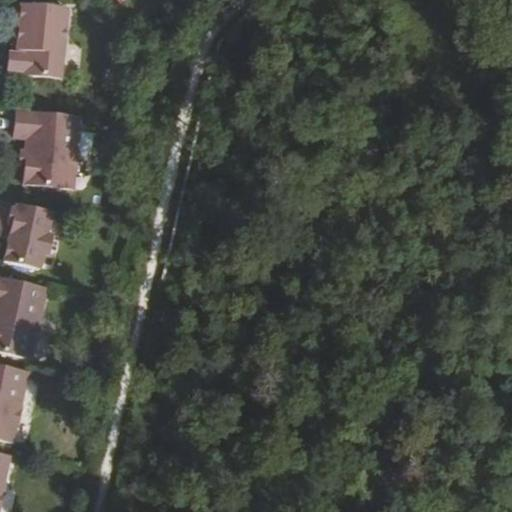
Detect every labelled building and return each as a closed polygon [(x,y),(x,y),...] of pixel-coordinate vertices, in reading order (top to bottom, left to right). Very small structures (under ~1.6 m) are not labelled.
[(67,12),(18,9),(17,50),(22,50),(22,58),(17,58),(17,63),(12,62),(12,75),(18,81),(64,82),(67,12)] [(81,196),(86,120),(21,116),(21,146),(34,147),(34,160),(33,174),(32,193),(81,196)] [(56,216),(2,206),(0,217),(0,231),(9,233),(7,242),(14,244),(10,264),(46,271),(56,216)] [(9,233),(0,231),(0,240),(7,242),(9,233)] [(0,357),(33,364),(49,291),(0,279),(0,357)] [(0,447),(12,450),(29,376),(0,370),(0,447)] [(0,500),(9,459),(0,456),(0,500)]
